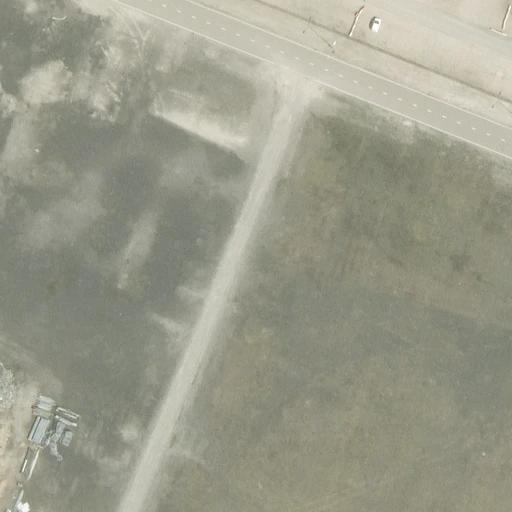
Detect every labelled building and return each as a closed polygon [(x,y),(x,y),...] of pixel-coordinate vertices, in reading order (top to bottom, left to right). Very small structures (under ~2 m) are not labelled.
[(0,93),(17,99),(52,0),(1,0),(0,4),(0,93)] [(63,39),(86,48),(95,24),(72,15),(63,39)] [(99,28),(69,104),(111,120),(141,45),(99,28)] [(141,99),(157,54),(148,50),(131,95),(141,99)] [(162,119),(238,143),(247,114),(172,90),(162,119)] [(0,106),(0,129),(8,109),(0,106)] [(304,124),(288,170),(308,176),(324,131),(304,124)] [(98,402),(91,428),(113,434),(120,407),(98,402)]
